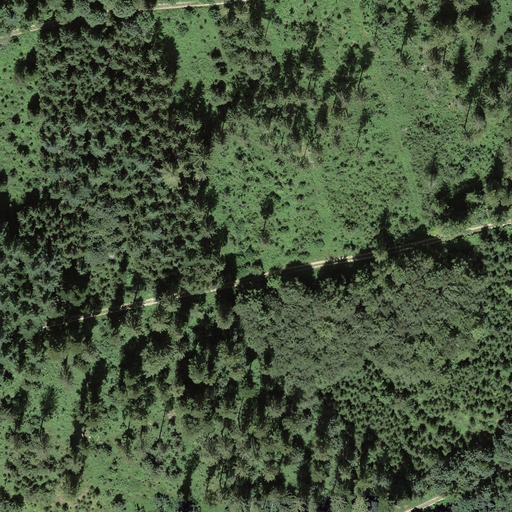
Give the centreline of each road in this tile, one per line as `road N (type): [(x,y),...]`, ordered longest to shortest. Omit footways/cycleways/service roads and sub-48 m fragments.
road 1 (track): [(0,340),(511,220)]
road 2 (track): [(0,34),(131,8)]
